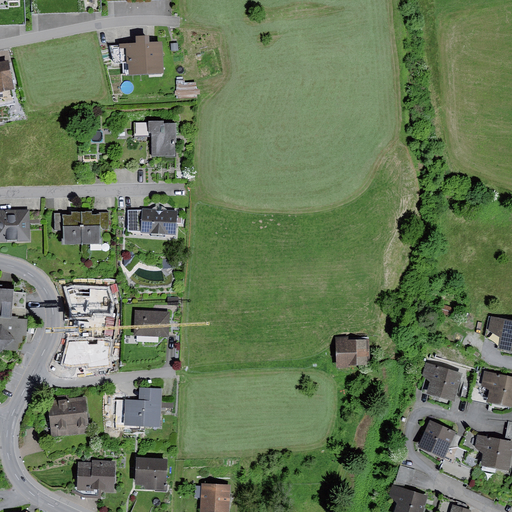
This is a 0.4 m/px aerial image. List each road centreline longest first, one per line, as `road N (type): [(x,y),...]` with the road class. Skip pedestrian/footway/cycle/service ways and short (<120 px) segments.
road 1 (residential): [(488,511),(414,463),(401,433),(411,414),(511,417)]
road 2 (residential): [(0,47),(91,26),(174,23)]
road 3 (residential): [(0,195),(175,189)]
road 4 (residential): [(31,378),(53,330),(50,296),(30,274),(0,266)]
road 5 (residential): [(31,378),(75,384),(171,375)]
